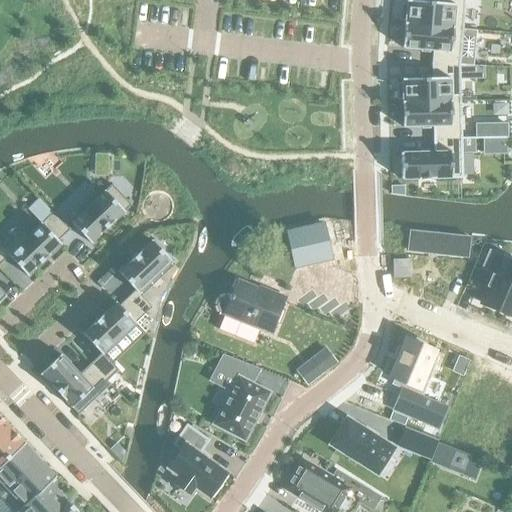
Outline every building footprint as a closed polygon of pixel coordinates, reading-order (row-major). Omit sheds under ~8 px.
[(401,4),(400,19),(405,20),(405,22),(404,22),(404,24),(462,29),(464,0),(437,0),(437,2),(409,0),(406,0),(406,2),(406,5),(401,4)] [(404,24),(402,47),(403,48),(403,47),(433,50),(432,64),(459,65),(471,65),(475,30),(462,29),(404,24)] [(402,83),(396,84),(397,99),(402,99),(402,101),(401,101),(401,103),(459,101),(459,65),(432,64),(432,78),(401,79),(401,80),(402,83)] [(459,101),(401,103),(402,127),(403,127),(403,126),(433,126),(433,139),(460,138),(459,101)] [(402,153),(400,153),(401,179),(402,179),(418,178),(418,179),(435,179),(435,178),(461,177),(460,138),(433,139),(434,152),(402,153)] [(79,214),(71,222),(90,243),(131,205),(111,184),(96,199),(93,195),(76,211),(79,214)] [(53,212),(41,223),(57,240),(69,229),(53,212)] [(2,247),(1,248),(8,256),(27,275),(61,244),(57,240),(41,223),(28,235),(22,228),(2,247)] [(323,223),(287,232),(295,267),(331,258),(323,223)] [(410,232),(408,255),(474,261),(476,239),(410,232)] [(151,240),(118,272),(137,293),(171,261),(151,240)] [(0,244),(0,263),(8,256),(1,248),(2,247),(0,244)] [(489,287),(482,302),(511,314),(511,264),(500,259),(502,255),(489,250),(481,269),(491,273),(486,286),(489,287)] [(408,258),(392,259),(392,278),(409,277),(408,258)] [(219,299),(217,305),(220,311),(224,312),(224,313),(219,325),(255,340),(260,327),(270,331),(282,300),(236,282),(230,298),(225,296),(219,299)] [(130,294),(119,305),(135,323),(147,311),(130,294)] [(116,302),(82,333),(101,353),(102,354),(103,353),(135,323),(119,305),(116,302)] [(406,339),(390,376),(394,377),(391,384),(401,388),(395,405),(419,415),(416,420),(437,428),(446,407),(421,397),(437,357),(431,355),(433,350),(406,339)] [(101,353),(90,363),(110,384),(107,380),(118,370),(103,353),(102,354),(101,353)] [(60,354),(40,374),(78,414),(99,395),(79,374),(60,354)] [(244,440),(254,421),(255,421),(259,412),(269,392),(252,384),(260,369),(259,369),(223,354),(222,354),(216,366),(237,377),(213,424),(244,440)] [(90,363),(79,374),(99,395),(110,384),(90,363)] [(311,363),(298,372),(307,383),(319,374),(311,363)] [(336,424),(324,447),(376,471),(388,448),(336,424)] [(199,453),(208,440),(186,425),(173,444),(180,449),(167,468),(180,477),(176,483),(190,493),(194,487),(208,497),(226,472),(199,453)] [(8,426),(0,433),(0,465),(24,443),(8,426)] [(24,443),(0,465),(0,481),(7,489),(0,495),(1,497),(39,460),(24,443)] [(440,445),(434,460),(455,468),(461,453),(440,445)] [(381,497),(381,496),(336,469),(331,477),(302,459),(284,489),(323,511),(353,511),(359,503),(372,511),(381,497)] [(39,460),(1,497),(15,511),(17,511),(55,476),(39,460)] [(55,476),(17,511),(50,511),(65,498),(50,482),(56,477),(55,476)] [(77,511),(65,498),(50,511),(77,511)]
